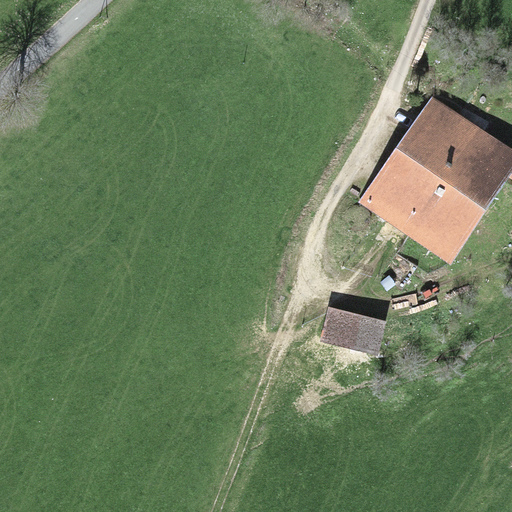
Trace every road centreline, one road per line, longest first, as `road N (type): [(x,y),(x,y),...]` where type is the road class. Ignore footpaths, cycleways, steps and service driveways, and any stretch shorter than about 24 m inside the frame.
road 1 (track): [(356,156),(217,511)]
road 2 (tertiary): [(0,80),(90,0)]
